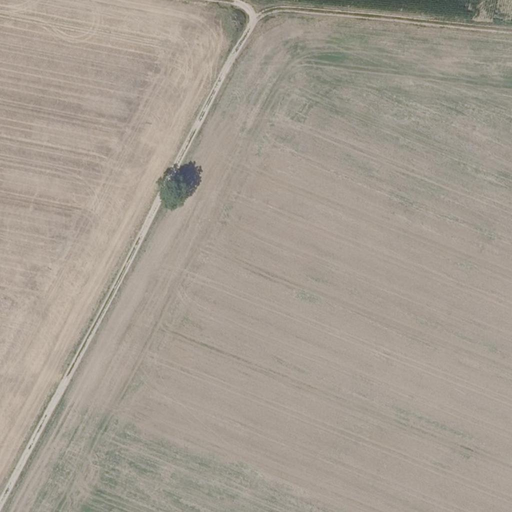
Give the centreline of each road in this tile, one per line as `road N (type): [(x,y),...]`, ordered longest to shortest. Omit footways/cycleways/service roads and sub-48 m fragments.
road 1 (track): [(254,11),(222,55),(0,493)]
road 2 (track): [(511,29),(188,0)]
